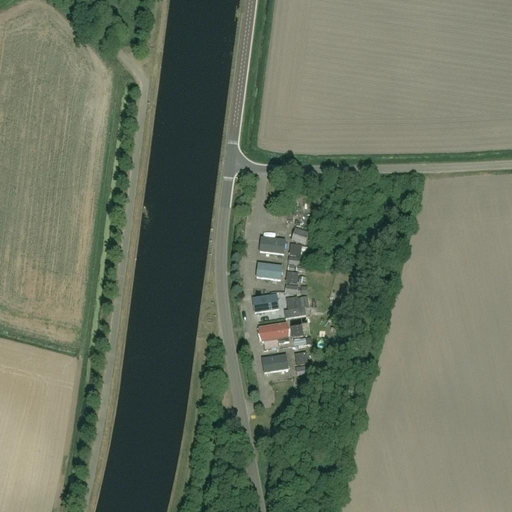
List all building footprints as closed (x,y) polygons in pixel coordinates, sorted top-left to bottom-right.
[(310,235),(296,230),(292,242),(305,246),(310,235)] [(285,241),(262,239),(260,253),(283,256),(285,241)] [(301,258),(302,247),(291,246),(290,256),(301,258)] [(299,267),(300,259),(289,258),(289,266),(299,267)] [(257,280),(280,283),(282,268),(258,265),(257,280)] [(303,281),(303,277),(298,276),(298,275),(288,274),(286,284),(297,285),(298,281),(303,281)] [(298,297),(299,288),(287,287),(285,295),(298,297)] [(279,312),(277,297),(253,301),(255,316),(279,312)] [(288,311),(299,309),(297,299),(287,301),(288,311)] [(302,309),(308,308),(307,299),(300,300),(302,309)] [(287,322),(258,327),(260,341),(289,336),(287,322)] [(293,339),(303,337),(302,326),(291,328),(293,339)] [(305,329),(308,337),(313,335),(309,327),(305,329)] [(297,366),(308,365),(306,354),(295,356),(297,366)] [(289,372),(287,357),(263,361),(265,376),(289,372)] [(298,377),(309,374),(308,367),(297,369),(298,377)]
